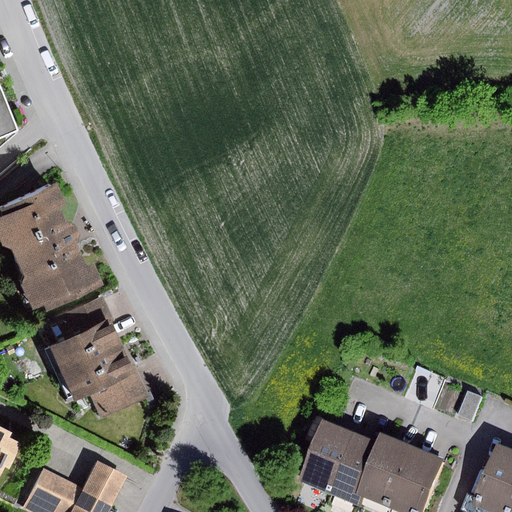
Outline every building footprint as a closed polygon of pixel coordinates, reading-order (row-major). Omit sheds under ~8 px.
[(42,177),(0,197),(0,247),(11,271),(9,281),(21,306),(32,301),(35,307),(91,280),(80,259),(73,262),(63,240),(67,229),(63,219),(53,217),(46,204),(54,201),(42,177)] [(52,375),(114,346),(100,316),(108,312),(98,292),(50,317),(57,331),(36,342),(52,375)] [(114,346),(52,375),(63,398),(83,389),(97,417),(146,394),(130,362),(123,365),(114,346)] [(468,392),(457,417),(471,422),(481,397),(468,392)] [(351,430),(323,420),(300,483),(329,494),(351,430)] [(380,440),(351,430),(329,494),(357,504),(359,497),(380,440)] [(0,458),(9,440),(0,435),(0,458)] [(381,437),(380,440),(359,497),(390,508),(412,448),(381,437)] [(487,511),(503,511),(511,491),(511,451),(497,445),(472,506),(487,511)] [(422,511),(443,459),(412,448),(390,508),(399,511),(422,511)] [(77,488),(40,469),(21,507),(30,511),(103,511),(122,475),(91,459),(77,488)] [(511,511),(511,491),(503,511),(511,511)] [(487,511),(472,506),(465,503),(461,511),(487,511)]
